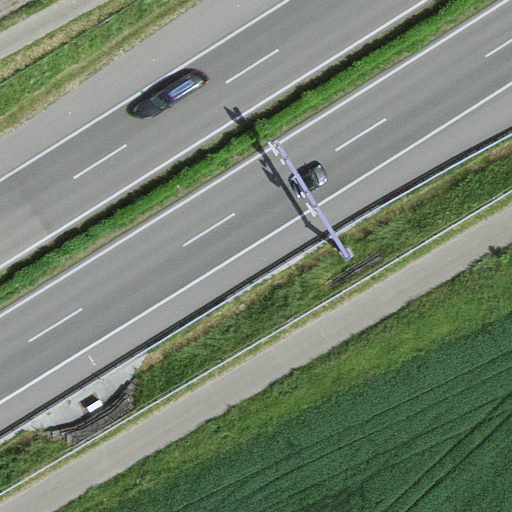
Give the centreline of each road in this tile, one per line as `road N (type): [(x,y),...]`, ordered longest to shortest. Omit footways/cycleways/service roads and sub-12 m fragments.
road 1 (motorway): [(0,358),(511,40)]
road 2 (unclassified): [(21,511),(511,225)]
road 3 (motorway): [(357,0),(0,223)]
